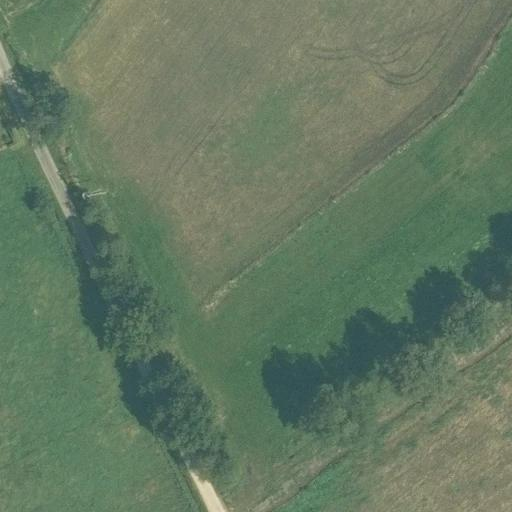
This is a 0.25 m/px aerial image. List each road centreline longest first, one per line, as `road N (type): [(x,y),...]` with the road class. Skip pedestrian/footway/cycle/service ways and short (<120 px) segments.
road 1 (unclassified): [(145,374),(0,64)]
road 2 (track): [(511,316),(237,511)]
road 3 (track): [(217,511),(145,374)]
